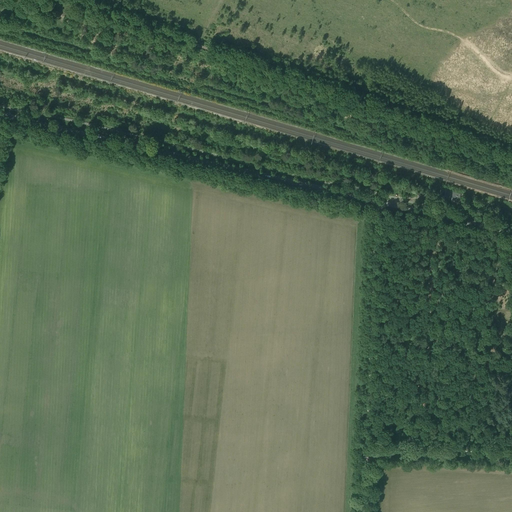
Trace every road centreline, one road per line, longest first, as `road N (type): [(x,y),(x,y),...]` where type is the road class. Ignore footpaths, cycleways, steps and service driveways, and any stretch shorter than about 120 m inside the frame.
road 1 (secondary): [(511,232),(0,114)]
road 2 (unknown): [(511,158),(196,45)]
road 3 (track): [(365,450),(379,201)]
road 4 (track): [(511,452),(365,450)]
road 5 (unknown): [(196,45),(71,0)]
